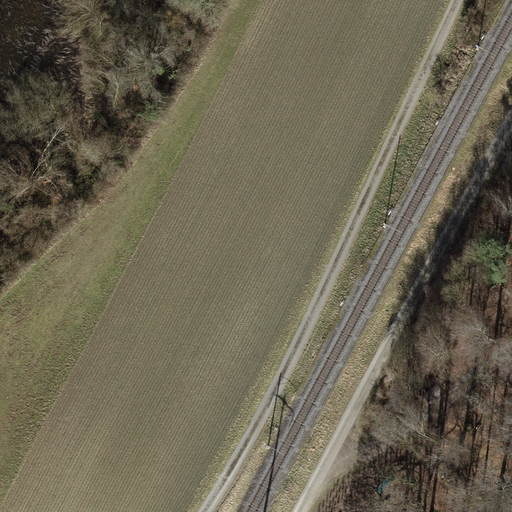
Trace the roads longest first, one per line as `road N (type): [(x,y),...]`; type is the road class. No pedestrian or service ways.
road 1 (track): [(206,511),(252,441),(459,0)]
road 2 (track): [(309,511),(511,123)]
road 3 (track): [(511,350),(309,511)]
